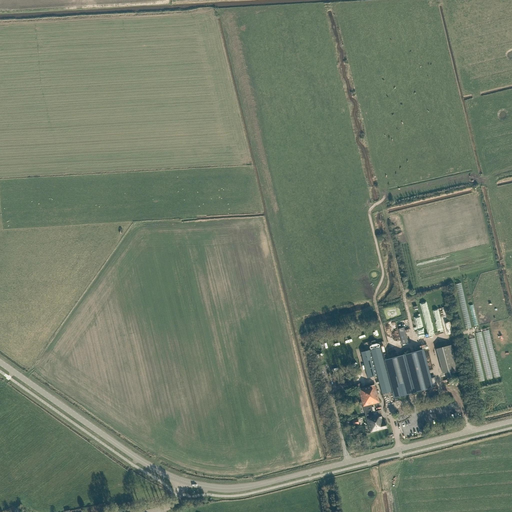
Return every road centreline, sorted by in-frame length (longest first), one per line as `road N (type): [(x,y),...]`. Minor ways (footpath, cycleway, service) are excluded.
road 1 (tertiary): [(182,480),(137,459),(0,362)]
road 2 (tertiary): [(372,456),(240,487),(182,480)]
road 3 (tertiary): [(372,456),(511,422)]
